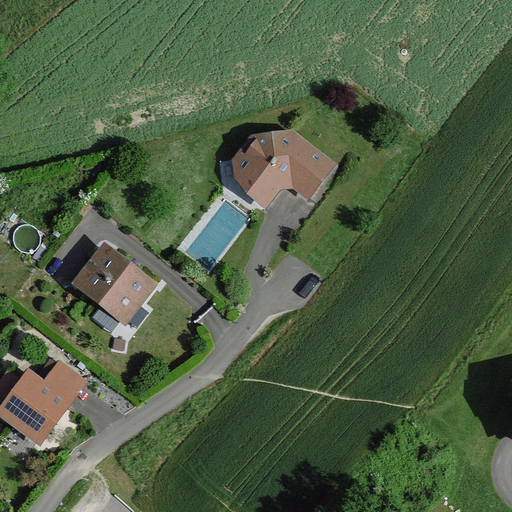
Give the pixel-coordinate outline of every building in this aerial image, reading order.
[(283,184),(288,183),(310,200),(333,171),(295,141),(265,145),(251,162),(239,164),(242,183),(252,191),(253,198),(268,209),(278,196),(278,190),(283,184)] [(278,196),(288,183),(283,184),(278,190),(278,196)] [(153,290),(106,254),(79,290),(123,325),(137,307),(139,309),(153,290)] [(44,391),(67,408),(76,395),(82,387),(59,371),(44,391)] [(0,392),(0,402),(10,410),(5,417),(40,444),(47,435),(61,416),(67,408),(44,391),(31,381),(26,388),(11,377),(0,392)] [(61,416),(47,435),(51,438),(65,419),(61,416)]
